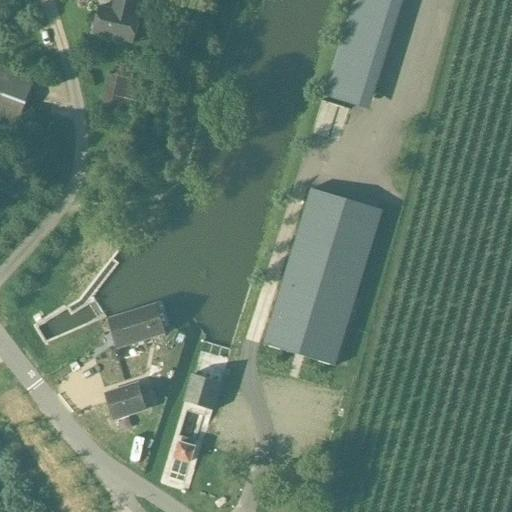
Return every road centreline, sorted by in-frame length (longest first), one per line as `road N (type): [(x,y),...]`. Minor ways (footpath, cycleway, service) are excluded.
road 1 (unclassified): [(169,511),(82,449),(0,349)]
road 2 (track): [(52,0),(88,143),(70,198)]
